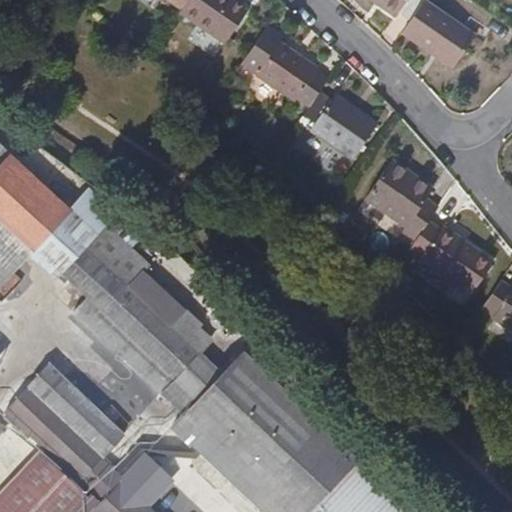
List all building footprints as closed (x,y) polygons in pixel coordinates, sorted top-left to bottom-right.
[(160,0),(178,13),(186,0),(160,0)] [(246,11),(230,0),(186,0),(178,13),(176,15),(221,47),(246,11)] [(419,2),(420,0),(367,0),(390,16),(393,12),(405,21),(419,2)] [(469,38),(419,2),(405,21),(396,33),(446,70),(469,38)] [(291,102),(312,70),(275,44),(253,74),(291,102)] [(327,101),(315,93),(298,118),(309,126),(307,130),(348,160),(371,126),(330,97),(327,101)] [(0,287),(37,250),(70,216),(0,146),(0,287)] [(424,226),(426,222),(414,214),(421,203),(428,194),(387,165),(361,202),(402,231),(395,240),(408,249),(424,226)] [(426,222),(433,212),(421,203),(414,214),(426,222)] [(37,250),(58,271),(91,236),(70,216),(37,250)] [(436,235),(424,226),(408,249),(403,256),(416,265),(418,263),(468,297),(489,266),(439,231),(436,235)] [(91,236),(58,271),(59,272),(61,274),(87,248),(95,239),(93,237),(91,236)] [(200,361),(87,248),(61,274),(88,302),(76,314),(160,400),(200,361)] [(496,284),(480,308),(492,316),(490,320),(511,334),(511,287),(509,292),(496,284)] [(200,361),(160,400),(182,421),(243,361),(222,339),(200,361)] [(243,361),(182,421),(170,430),(188,449),(199,439),(258,498),(318,436),(243,361)] [(36,457),(33,459),(87,511),(143,511),(167,488),(141,463),(116,487),(106,477),(95,466),(120,440),(49,368),(4,413),(75,484),(70,490),(36,457)] [(394,511),(318,436),(258,498),(272,511),(394,511)] [(198,459),(247,509),(258,498),(199,439),(188,449),(189,451),(198,459)] [(132,453),(106,477),(116,487),(141,463),(194,462),(198,459),(189,451),(132,453)] [(87,511),(33,459),(0,494),(0,511),(87,511)] [(272,511),(258,498),(247,509),(249,511),(272,511)]
